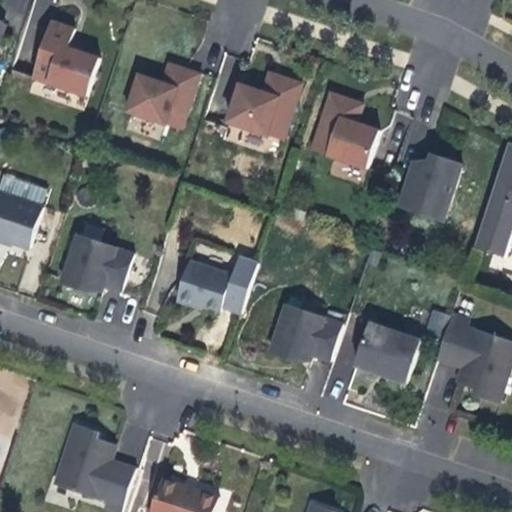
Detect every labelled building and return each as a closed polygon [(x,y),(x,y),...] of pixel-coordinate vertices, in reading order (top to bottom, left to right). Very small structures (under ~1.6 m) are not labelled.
[(76,30),(52,22),(33,78),(88,97),(101,59),(78,52),(69,49),(71,43),(76,30)] [(71,43),(69,49),(78,52),(80,46),(71,43)] [(173,65),(170,64),(164,83),(172,85),(178,66),(173,65)] [(164,83),(140,75),(128,112),(183,131),(202,74),(178,66),(172,85),(164,83)] [(276,75),(271,73),(265,92),(273,95),(279,76),(276,75)] [(273,95),(265,92),(241,85),(229,122),(284,141),(303,84),(279,76),(273,95)] [(356,102),(332,94),(313,150),(369,169),(381,131),(358,124),(350,121),(356,102)] [(361,103),(356,102),(350,121),(358,124),(365,105),(361,103)] [(511,143),(503,167),(476,248),(506,258),(511,240),(511,143)] [(445,222),(464,165),(433,155),(431,161),(426,176),(412,172),(400,207),(445,222)] [(426,176),(431,161),(424,162),(415,164),(412,172),(426,176)] [(0,188),(0,193),(16,199),(22,182),(4,176),(0,188)] [(0,193),(0,241),(3,243),(4,240),(8,242),(14,244),(31,250),(45,209),(42,208),(49,188),(41,186),(40,188),(22,182),(16,199),(0,193)] [(136,255),(79,235),(63,283),(69,285),(75,287),(76,282),(104,292),(106,286),(123,292),(136,255)] [(222,312),(234,276),(191,262),(178,301),(196,306),(197,304),(205,306),(222,312)] [(332,361),(345,324),(287,306),(271,353),(282,357),(284,353),(295,356),(311,362),(313,356),(332,361)] [(434,309),(424,330),(439,336),(449,316),(434,309)] [(470,320),(454,314),(438,359),(463,367),(461,374),(480,381),(477,388),(475,395),(500,403),(511,367),(511,341),(468,326),(470,320)] [(371,323),(356,366),(385,376),(409,384),(423,341),(371,323)] [(477,388),(480,381),(461,374),(458,382),(467,384),(477,388)] [(123,511),(137,471),(114,462),(116,455),(98,449),(100,442),(102,434),(77,426),(56,484),(108,503),(106,510),(111,511),(123,511)] [(116,455),(119,448),(100,442),(98,449),(116,455)] [(185,486),(163,479),(152,511),(215,511),(220,498),(194,489),(193,492),(184,488),(185,486)]
